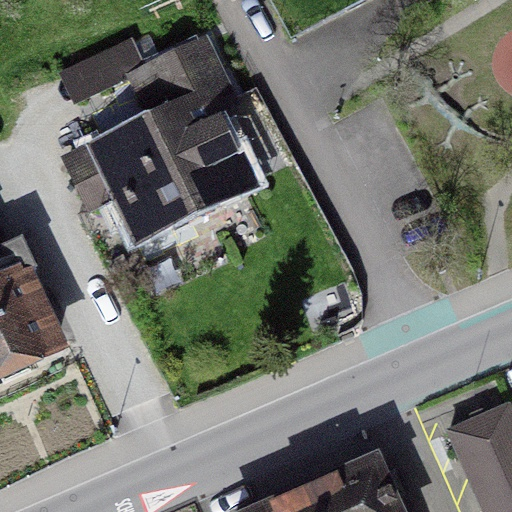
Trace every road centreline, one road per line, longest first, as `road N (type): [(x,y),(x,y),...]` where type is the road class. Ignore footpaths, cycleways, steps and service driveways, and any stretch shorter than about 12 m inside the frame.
road 1 (tertiary): [(511,326),(83,511)]
road 2 (unknown): [(165,474),(13,149)]
